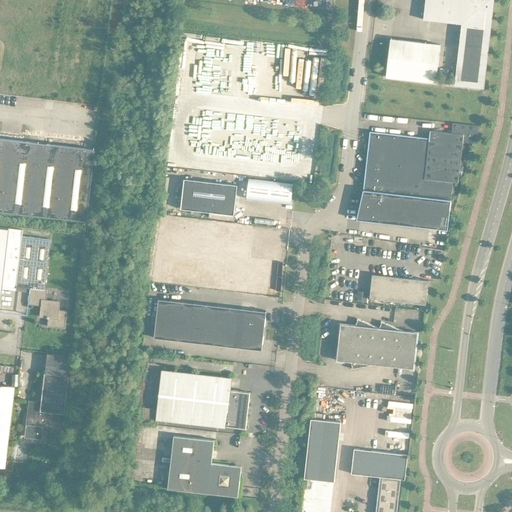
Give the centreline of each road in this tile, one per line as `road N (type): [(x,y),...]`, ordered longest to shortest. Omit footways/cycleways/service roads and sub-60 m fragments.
road 1 (unclassified): [(364,0),(341,199),(311,226),(277,511)]
road 2 (secondary): [(511,145),(466,324),(455,430)]
road 3 (secondary): [(484,433),(511,256)]
